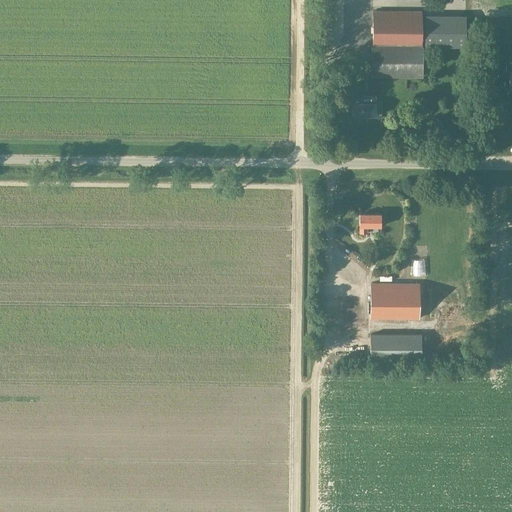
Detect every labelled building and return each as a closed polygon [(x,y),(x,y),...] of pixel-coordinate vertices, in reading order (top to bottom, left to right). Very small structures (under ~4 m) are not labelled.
[(420,46),(421,11),(372,11),(372,46),(372,79),(420,79),(420,46)] [(354,103),(354,115),(376,115),(376,103),(376,95),(362,95),(354,95),(354,103)] [(380,225),(380,213),(359,213),(359,225),(359,233),(366,233),(366,225),(380,225)] [(351,257),(349,261),(356,265),(358,260),(351,257)] [(370,283),(370,317),(418,318),(418,283),(370,283)] [(421,334),(370,333),(370,359),(421,360),(421,334)]
